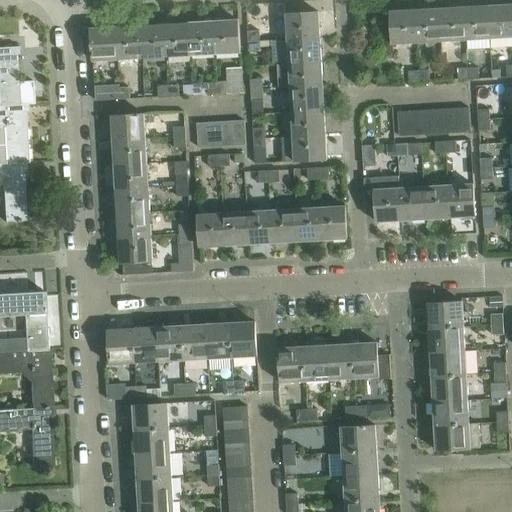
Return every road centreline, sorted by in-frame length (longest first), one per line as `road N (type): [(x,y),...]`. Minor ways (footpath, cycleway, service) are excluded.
road 1 (residential): [(81,302),(64,0)]
road 2 (residential): [(280,511),(267,291)]
road 3 (residential): [(95,511),(81,302)]
road 4 (residential): [(359,285),(351,97)]
road 5 (residential): [(81,302),(267,291)]
road 6 (residential): [(359,285),(511,276)]
